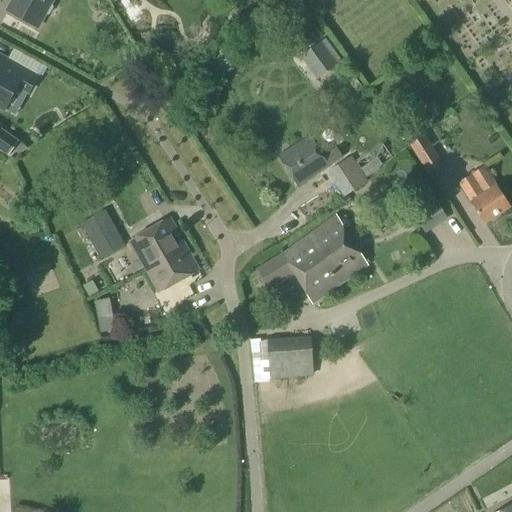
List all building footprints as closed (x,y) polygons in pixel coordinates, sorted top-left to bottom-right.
[(36,28),(51,0),(12,0),(6,11),(36,28)] [(315,81),(337,65),(321,42),(299,57),(315,81)] [(37,76),(8,60),(0,74),(0,107),(3,110),(17,86),(28,92),(37,76)] [(0,150),(7,156),(12,150),(18,142),(0,129),(0,150)] [(443,166),(423,135),(408,144),(428,176),(443,166)] [(323,158),(309,137),(278,157),(297,187),(328,167),(328,166),(342,158),(336,149),(323,158)] [(363,177),(391,159),(381,144),(354,162),(350,157),(329,171),(346,196),(367,182),(363,177)] [(484,224),(510,207),(483,166),(458,183),(484,224)] [(427,230),(451,221),(444,204),(421,214),(427,230)] [(99,261),(124,247),(104,210),(79,224),(99,261)] [(297,279),(351,241),(336,216),(283,255),(255,271),(268,291),(294,274),(297,279)] [(128,241),(158,293),(197,270),(168,219),(128,241)] [(351,241),(297,279),(312,304),(367,266),(351,241)] [(92,281),(82,286),(88,297),(98,292),(92,281)] [(112,317),(97,320),(100,333),(115,331),(112,317)] [(269,379),(313,377),(310,337),(267,339),(269,379)]
